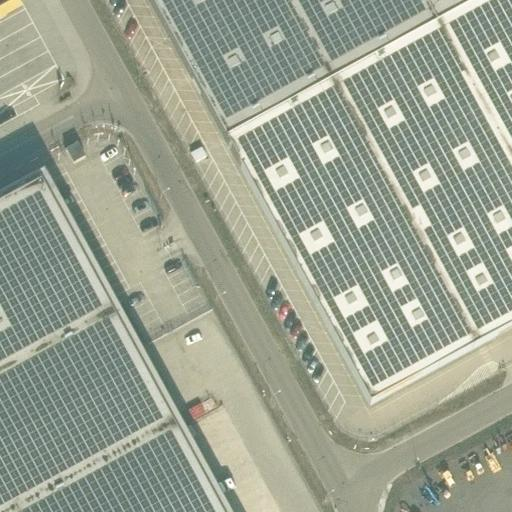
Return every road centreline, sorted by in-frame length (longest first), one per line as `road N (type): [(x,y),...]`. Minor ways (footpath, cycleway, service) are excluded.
road 1 (unclassified): [(341,493),(121,92)]
road 2 (unclassified): [(511,400),(341,493)]
road 3 (unclassified): [(0,156),(121,92)]
